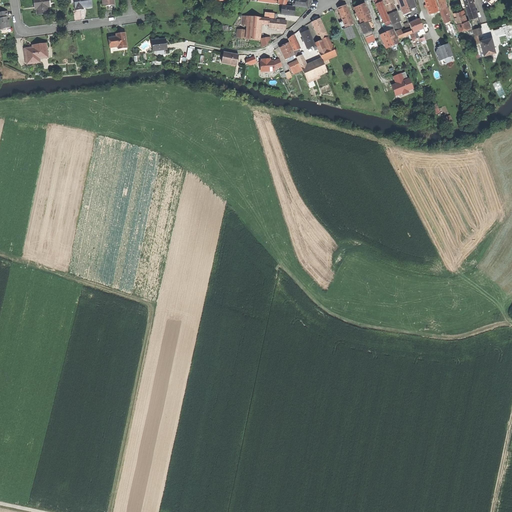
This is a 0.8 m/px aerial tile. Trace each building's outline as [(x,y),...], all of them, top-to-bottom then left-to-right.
[(48,0),(34,0),(35,4),(36,9),(37,9),(38,14),(50,13),(48,0)] [(74,0),(75,3),(75,11),(82,10),(81,8),(83,8),(93,7),(91,0),(74,0)] [(409,8),(410,10),(416,8),(412,0),(397,0),(402,10),(409,8)] [(424,0),(429,13),(439,10),(435,0),(424,0)] [(438,0),(441,9),(447,7),(445,0),(438,0)] [(385,6),(389,15),(397,12),(393,3),(385,6)] [(359,6),(354,8),(356,13),(357,17),(361,24),(367,22),(371,20),(364,4),(359,6)] [(466,7),(469,16),(477,13),(476,10),(474,4),(466,7)] [(341,7),(338,9),(343,22),(345,28),(353,25),(346,5),(341,7)] [(281,14),(294,16),(294,11),(295,7),(282,6),(281,14)] [(390,21),(384,7),(379,9),(385,23),(390,21)] [(454,13),(457,24),(467,21),(464,10),(459,12),(454,13)] [(0,12),(0,24),(1,30),(2,30),(2,31),(6,30),(6,29),(11,28),(10,24),(9,20),(8,20),(7,20),(6,12),(0,12)] [(398,16),(397,12),(389,15),(393,25),(397,23),(400,21),(398,16)] [(448,14),(446,14),(442,16),(445,23),(450,21),(448,14)] [(258,33),(259,23),(260,18),(249,17),(248,25),(247,32),(258,33)] [(269,23),(268,28),(285,29),(286,25),(286,21),(269,19),(269,23)] [(316,21),(312,22),(318,36),(321,34),(325,32),(319,19),(316,21)] [(409,23),(413,33),(423,29),(419,19),(409,23)] [(467,30),(472,28),(469,21),(467,21),(457,24),(458,31),(465,29),(467,30)] [(371,31),(367,22),(361,24),(359,25),(364,34),(371,31)] [(383,28),(385,33),(392,30),(393,29),(391,24),(383,28)] [(351,26),(344,29),(348,40),(356,37),(351,26)] [(304,32),(301,33),(307,49),(315,46),(308,30),(304,32)] [(385,33),(387,38),(394,35),(392,30),(385,33)] [(237,38),(244,39),(245,31),(238,31),(237,38)] [(260,34),(258,33),(247,32),(247,39),(259,41),(260,34)] [(115,38),(109,38),(110,48),(112,48),(118,47),(118,51),(121,50),(121,49),(127,48),(125,33),(119,34),(119,37),(115,38)] [(386,49),(391,47),(387,38),(385,33),(380,35),(386,49)] [(288,38),(294,52),(299,49),(293,35),(288,38)] [(398,44),(394,35),(387,38),(391,47),(398,44)] [(261,39),(263,47),(271,42),(270,37),(261,39)] [(332,46),(328,37),(323,39),(327,48),(332,46)] [(483,50),(494,47),(492,38),(488,39),(485,39),(483,40),(480,41),(483,50)] [(165,40),(152,41),(153,51),(166,50),(165,45),(165,40)] [(295,55),(289,42),(285,45),(280,47),(285,59),(293,56),(295,55)] [(442,60),(452,56),(447,44),(437,48),(438,51),(436,51),(436,52),(439,61),(442,60)] [(26,50),(27,64),(40,62),(39,59),(48,58),(47,45),(37,46),(37,48),(33,49),(26,50)] [(336,55),(332,46),(327,48),(318,52),(322,60),(322,61),(328,59),(336,55)] [(496,52),(494,47),(483,50),(484,55),(496,52)] [(231,54),(224,52),(222,63),(237,66),(239,56),(231,54)] [(301,68),(301,69),(306,67),(300,55),(299,56),(296,57),(297,60),(301,68)] [(276,60),(273,61),(278,76),(281,75),(285,73),(284,73),(279,59),(276,60)] [(289,73),(301,68),(297,60),(295,61),(289,64),(288,63),(285,65),(289,73)] [(326,70),(324,65),(322,61),(322,60),(306,67),(301,69),(306,79),(311,77),(326,70)] [(391,90),(394,97),(400,95),(397,88),(391,90)] [(437,103),(431,105),(435,115),(441,113),(437,103)] [(451,115),(443,118),(445,124),(453,121),(451,115)]
